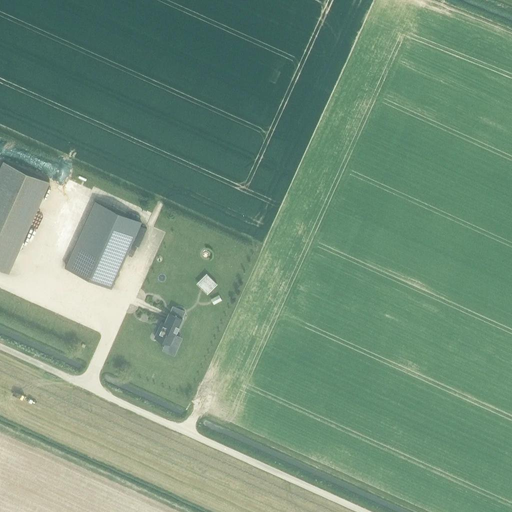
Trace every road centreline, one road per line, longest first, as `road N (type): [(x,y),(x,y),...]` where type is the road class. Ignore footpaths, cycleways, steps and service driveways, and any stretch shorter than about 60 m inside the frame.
road 1 (track): [(363,511),(0,347)]
road 2 (track): [(234,511),(0,406)]
